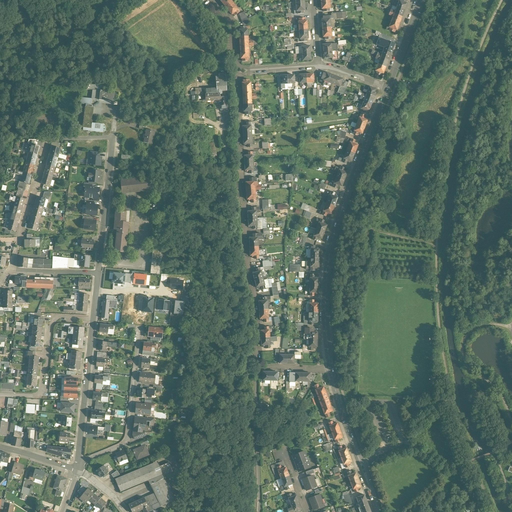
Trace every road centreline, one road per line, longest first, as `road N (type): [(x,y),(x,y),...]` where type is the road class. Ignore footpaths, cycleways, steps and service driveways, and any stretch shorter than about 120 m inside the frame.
road 1 (track): [(501,0),(458,106),(436,243),(443,358),(471,460)]
road 2 (residential): [(255,366),(236,69)]
road 3 (tertiary): [(387,88),(331,243),(330,368)]
road 4 (residential): [(112,138),(45,140),(12,271)]
road 5 (residential): [(78,459),(125,441),(139,328)]
road 6 (residential): [(0,395),(38,394),(54,318),(92,318)]
road 7 (tertiary): [(330,368),(377,511)]
road 8 (residential): [(257,511),(255,366)]
road 9 (residential): [(78,459),(92,318)]
road 10 (residential): [(98,274),(112,138)]
road 11 (unclassified): [(100,9),(0,87)]
